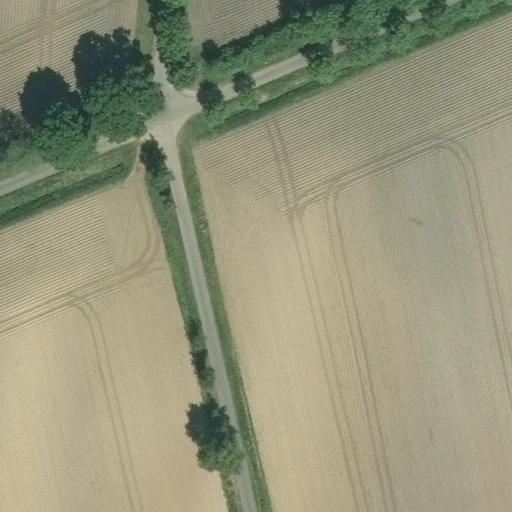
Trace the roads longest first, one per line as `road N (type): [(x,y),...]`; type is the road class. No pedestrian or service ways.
road 1 (residential): [(161,117),(249,511)]
road 2 (residential): [(161,117),(445,0)]
road 3 (residential): [(0,185),(161,117)]
